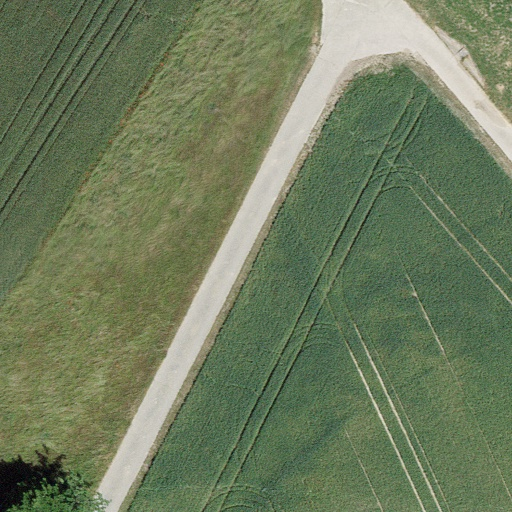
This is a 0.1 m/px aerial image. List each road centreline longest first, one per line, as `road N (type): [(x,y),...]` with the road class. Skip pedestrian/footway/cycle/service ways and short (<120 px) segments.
road 1 (track): [(100,511),(361,0)]
road 2 (track): [(377,0),(511,157)]
